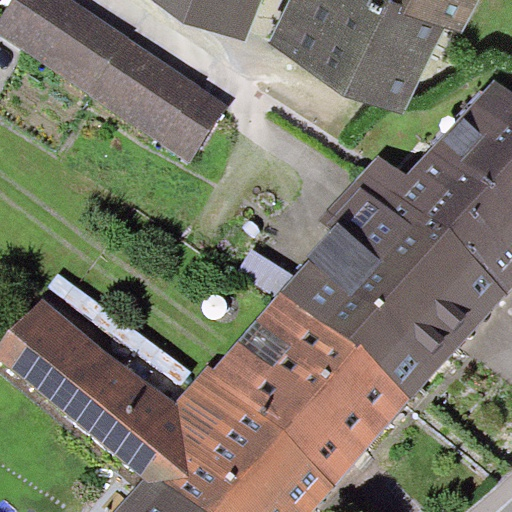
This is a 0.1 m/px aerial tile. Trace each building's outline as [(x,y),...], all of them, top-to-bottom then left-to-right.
[(208,115),(33,0),(14,0),(0,22),(0,52),(173,167),(208,115)] [(388,100),(424,22),(374,0),(294,0),(273,47),(388,100)] [(456,0),(374,0),(424,22),(442,31),(456,0)] [(340,221),(472,336),(511,289),(511,132),(497,119),(407,223),(367,189),(340,221)] [(396,425),(472,336),(340,221),(263,310),(396,425)] [(310,511),(319,511),(396,425),(263,310),(183,402),(310,511)] [(310,511),(183,402),(161,428),(34,318),(0,357),(0,383),(137,502),(148,511),(310,511)] [(148,511),(137,502),(128,511),(148,511)]
